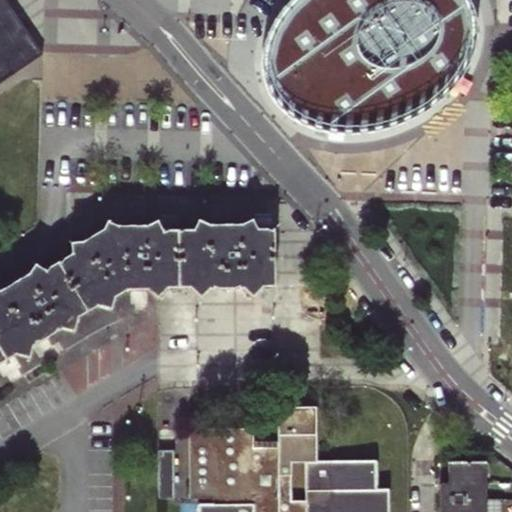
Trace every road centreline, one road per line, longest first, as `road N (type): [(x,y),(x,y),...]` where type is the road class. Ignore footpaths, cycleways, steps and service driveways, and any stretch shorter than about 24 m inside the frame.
road 1 (residential): [(130,0),(306,184),(435,364)]
road 2 (residential): [(0,458),(156,367),(435,364)]
